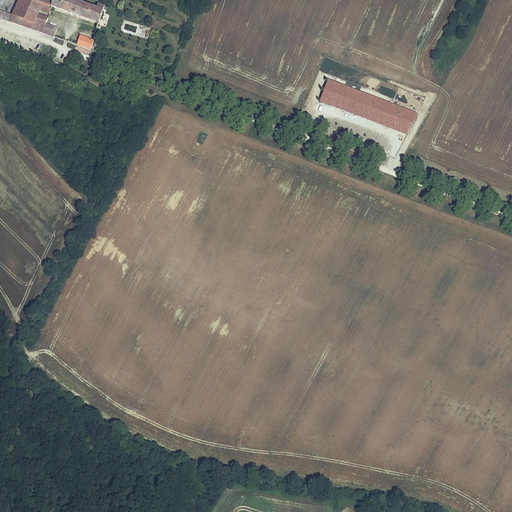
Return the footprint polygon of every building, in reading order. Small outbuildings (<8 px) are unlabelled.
[(17,0),(15,5),(38,14),(38,12),(41,6),(51,10),(96,26),(104,7),(97,5),(94,10),(66,0),(17,0)] [(38,14),(15,5),(14,7),(37,15),(38,14)] [(41,6),(38,12),(49,16),(51,10),(41,6)] [(0,20),(53,38),(57,29),(45,24),(47,19),(37,15),(14,7),(10,15),(0,11),(0,20)] [(92,46),(94,40),(81,35),(78,46),(91,50),(92,46)] [(328,79),(319,102),(375,123),(384,100),(328,79)] [(417,114),(384,100),(375,123),(383,126),(385,120),(396,125),(394,130),(406,135),(417,114)] [(385,120),(383,126),(394,130),(396,125),(385,120)]
